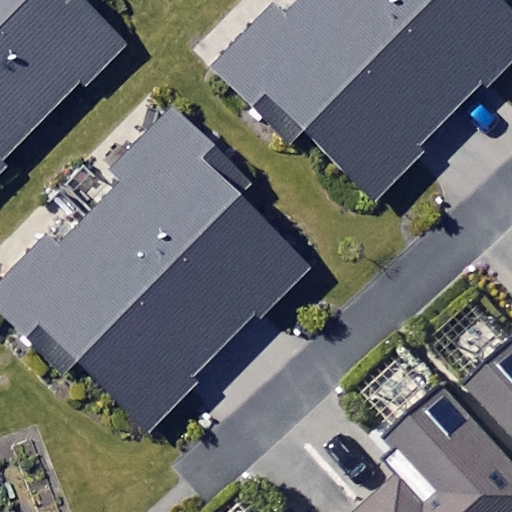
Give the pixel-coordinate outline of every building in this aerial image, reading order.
[(0,0),(0,147),(109,33),(73,0),(0,0)] [(511,39),(511,14),(498,0),(273,0),(206,66),(267,129),(280,116),(355,193),(511,39)] [(297,256),(153,114),(99,169),(107,177),(55,230),(46,221),(0,268),(0,317),(39,356),(50,344),(132,424),(297,256)] [(511,327),(459,377),(511,434),(511,327)] [(511,511),(511,460),(432,380),(375,436),(390,451),(327,511),(511,511)]
